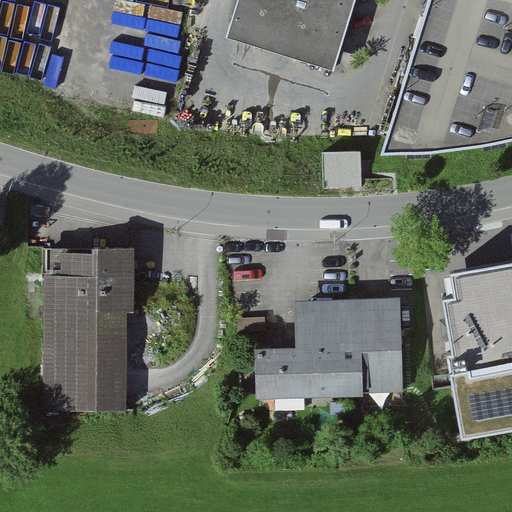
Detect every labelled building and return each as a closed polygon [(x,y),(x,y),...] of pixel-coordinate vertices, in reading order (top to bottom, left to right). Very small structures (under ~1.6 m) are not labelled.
[(359,0),(237,0),(224,44),(335,78),(359,0)] [(511,0),(429,0),(383,154),(453,151),(511,140),(511,0)] [(130,254),(56,257),(56,275),(40,275),(46,411),(127,407),(123,316),(132,316),(130,254)] [(511,268),(440,281),(458,371),(449,372),(464,446),(511,435),(511,268)] [(401,301),(291,306),(293,350),(251,352),(253,396),(406,389),(401,301)]
